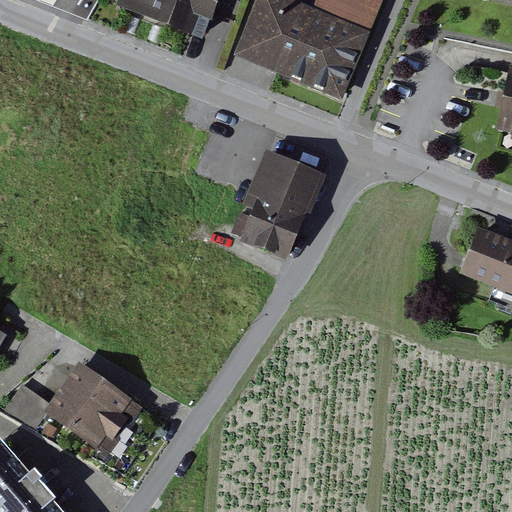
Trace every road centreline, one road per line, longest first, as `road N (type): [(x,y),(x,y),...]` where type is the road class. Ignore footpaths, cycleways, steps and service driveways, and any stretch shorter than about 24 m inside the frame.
road 1 (residential): [(127,511),(190,443),(379,152)]
road 2 (residential): [(340,137),(0,4)]
road 3 (residential): [(340,137),(405,0)]
road 4 (residential): [(511,200),(379,152)]
